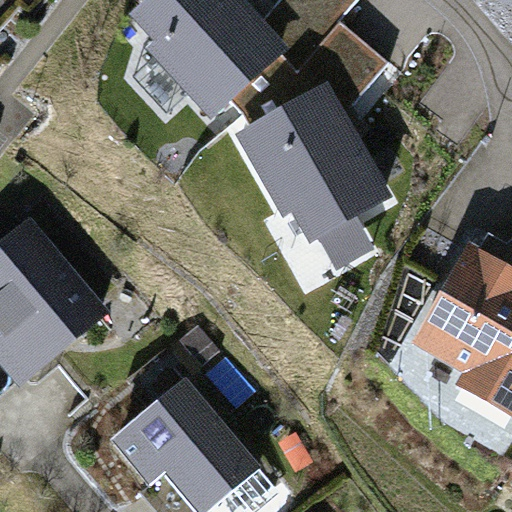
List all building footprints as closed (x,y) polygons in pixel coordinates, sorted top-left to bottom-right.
[(286,63),(225,0),(169,0),(135,33),(157,56),(151,62),(216,130),(286,63)] [(281,0),(325,35),(352,0),(281,0)] [(328,96),(237,150),(285,229),(293,224),(314,259),(396,210),(328,96)] [(98,319),(22,226),(0,243),(0,384),(8,393),(98,319)] [(511,406),(511,283),(446,251),(395,352),(450,380),(440,400),(500,431),(511,406)] [(202,511),(251,471),(176,381),(92,452),(130,497),(148,481),(174,511),(202,511)]
